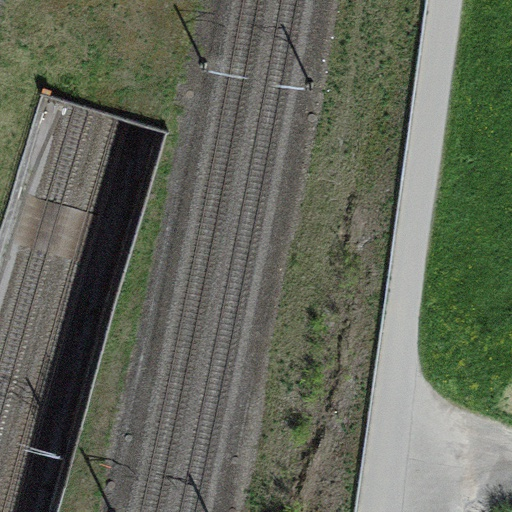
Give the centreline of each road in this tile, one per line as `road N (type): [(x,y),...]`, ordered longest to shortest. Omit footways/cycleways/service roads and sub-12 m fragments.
road 1 (unclassified): [(446,0),(389,414)]
road 2 (track): [(389,414),(511,456)]
